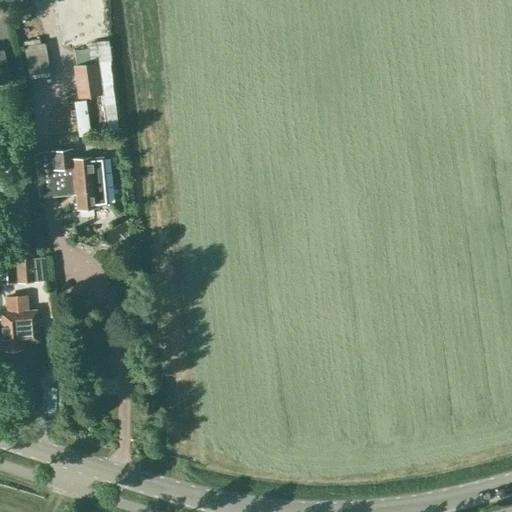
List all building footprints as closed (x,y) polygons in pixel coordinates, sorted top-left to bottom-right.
[(104,0),(56,0),(60,46),(108,43),(104,0)] [(40,21),(20,25),(30,80),(49,77),(40,21)] [(15,35),(0,37),(0,78),(22,74),(15,35)] [(86,50),(88,62),(72,64),(76,97),(99,94),(104,133),(118,131),(108,48),(86,50)] [(89,158),(89,156),(71,158),(70,148),(49,151),(34,152),(38,193),(75,190),(76,209),(95,207),(95,205),(106,204),(101,156),(89,158)] [(17,282),(44,280),(41,258),(16,260),(17,282)] [(38,341),(36,309),(26,310),(25,296),(5,297),(7,317),(0,318),(3,350),(21,348),(21,342),(38,341)]
